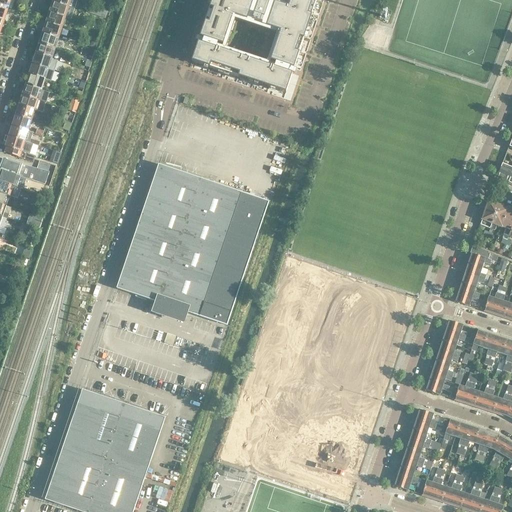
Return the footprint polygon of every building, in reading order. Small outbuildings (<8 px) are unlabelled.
[(0,0),(0,8),(7,11),(8,7),(12,8),(14,2),(9,0),(0,0)] [(211,0),(211,2),(199,38),(198,43),(191,62),(285,93),(292,74),(293,69),(306,33),(307,28),(309,22),(311,17),(316,0),(211,0)] [(53,2),(49,12),(66,18),(72,20),(73,16),(67,14),(69,7),(53,2)] [(101,18),(106,20),(110,6),(105,5),(101,18)] [(49,12),(46,23),(63,28),(66,18),(49,12)] [(46,23),(43,33),(59,39),(63,28),(46,23)] [(43,33),(39,44),(56,50),(59,39),(43,33)] [(39,44),(36,54),(52,59),(56,50),(39,44)] [(88,48),(85,55),(92,57),(94,50),(88,48)] [(36,54),(33,64),(49,70),(53,71),(66,75),(67,71),(51,65),(52,59),(36,54)] [(33,64),(29,74),(46,80),(49,70),(33,64)] [(29,74),(26,85),(42,90),(46,80),(29,74)] [(26,85),(22,95),(39,101),(42,90),(26,85)] [(22,95),(19,106),(36,111),(48,115),(52,116),(53,112),(37,107),(39,101),(22,95)] [(75,113),(78,103),(71,101),(67,110),(75,113)] [(19,106),(16,116),(32,121),(36,111),(19,106)] [(16,116),(12,126),(29,132),(32,121),(16,116)] [(71,123),(65,121),(62,129),(68,131),(71,123)] [(12,126),(9,136),(26,142),(39,146),(40,143),(27,138),(29,132),(12,126)] [(7,147),(26,154),(28,149),(24,147),(26,142),(9,136),(6,146),(7,147)] [(7,147),(5,152),(20,157),(20,158),(33,162),(35,157),(26,154),(7,147)] [(4,159),(0,168),(0,170),(17,177),(17,176),(38,183),(44,185),(45,185),(49,173),(35,168),(21,164),(4,159)] [(511,169),(511,167),(502,164),(496,179),(506,183),(511,169)] [(158,165),(137,226),(221,255),(242,193),(158,165)] [(0,181),(13,186),(14,182),(17,177),(0,170),(0,181)] [(0,192),(10,196),(15,197),(18,187),(13,186),(0,181),(0,192)] [(0,204),(7,206),(10,196),(0,192),(0,204)] [(33,203),(35,204),(39,205),(42,195),(36,193),(33,203)] [(221,255),(200,317),(226,326),(268,202),(242,193),(221,255)] [(488,202),(480,225),(490,229),(499,206),(488,202)] [(0,215),(3,216),(4,213),(10,214),(12,208),(7,206),(0,204),(0,215)] [(508,210),(499,206),(490,229),(495,231),(497,226),(501,228),(508,210)] [(511,211),(508,210),(501,228),(502,228),(503,227),(506,229),(503,234),(504,234),(502,238),(503,238),(501,243),(505,244),(507,239),(508,236),(511,226),(511,211)] [(137,226),(116,289),(160,303),(157,310),(175,316),(181,318),(183,311),(200,317),(221,255),(137,226)] [(27,258),(30,248),(25,246),(22,257),(27,258)] [(472,246),(470,253),(485,258),(491,260),(491,259),(495,261),(497,256),(488,253),(488,252),(472,246)] [(470,253),(467,263),(482,268),(484,263),(490,265),(491,260),(485,258),(470,253)] [(18,267),(22,257),(16,255),(13,265),(18,267)] [(507,261),(501,259),(497,272),(503,273),(507,261)] [(467,263),(464,273),(485,280),(488,281),(493,282),(494,282),(495,279),(486,275),(480,273),(482,268),(467,263)] [(9,275),(15,277),(18,267),(12,265),(9,275)] [(464,273),(461,282),(476,287),(478,282),(483,284),(485,280),(464,273)] [(461,282),(457,292),(478,299),(480,294),(474,292),(476,287),(461,282)] [(489,296),(484,311),(484,312),(494,315),(503,288),(499,286),(497,293),(496,293),(494,298),(489,296)] [(503,288),(494,315),(503,318),(508,303),(503,301),(505,296),(504,295),(506,289),(503,288)] [(478,299),(457,292),(454,302),(469,307),(471,301),(477,303),(478,299)] [(511,304),(508,303),(503,318),(511,320),(511,304)] [(448,320),(445,330),(466,337),(467,333),(461,331),(463,325),(448,320)] [(445,330),(441,340),(457,345),(458,340),(464,342),(466,337),(445,330)] [(474,340),(473,345),(471,350),(473,351),(476,352),(478,346),(483,348),(488,333),(478,330),(474,340)] [(173,344),(176,335),(168,333),(165,341),(173,344)] [(488,333),(483,348),(488,350),(484,364),(488,365),(497,336),(488,333)] [(507,339),(497,336),(488,365),(492,366),(497,353),(502,354),(507,339)] [(511,340),(507,339),(502,354),(507,356),(503,370),(507,372),(507,371),(511,357),(511,340)] [(441,340),(438,350),(459,357),(460,353),(455,351),(457,345),(441,340)] [(438,350),(435,360),(450,365),(452,360),(457,361),(459,357),(438,350)] [(435,360),(431,370),(461,380),(463,376),(454,373),(448,371),(450,365),(435,360)] [(431,370),(428,380),(443,385),(444,385),(445,380),(451,381),(452,377),(431,370)] [(459,385),(455,400),(454,401),(465,404),(474,375),(469,374),(467,381),(465,387),(459,385)] [(474,375),(465,404),(475,408),(480,392),(474,390),(476,384),(475,384),(477,377),(474,375)] [(480,392),(475,408),(483,410),(492,380),(489,379),(486,388),(484,393),(480,392)] [(443,385),(428,380),(425,390),(440,396),(442,390),(452,393),(454,388),(444,385),(443,385)] [(492,380),(483,410),(492,413),(497,398),(493,396),(494,391),(495,388),(497,382),(492,380)] [(497,398),(492,413),(503,416),(508,401),(510,394),(511,386),(508,385),(503,400),(497,398)] [(511,386),(508,401),(503,416),(506,418),(511,421),(511,420),(511,402),(511,403),(511,400),(511,386)] [(83,389),(64,444),(147,473),(166,418),(133,406),(83,389)] [(420,409),(416,419),(436,426),(438,421),(432,420),(434,414),(420,409)] [(416,419),(413,429),(427,433),(429,428),(435,430),(436,426),(416,419)] [(445,434),(441,447),(445,449),(448,441),(450,436),(455,437),(460,423),(450,420),(449,423),(447,429),(445,434)] [(460,423),(455,437),(460,439),(459,445),(456,452),(460,453),(469,426),(460,423)] [(469,426),(460,453),(465,455),(469,442),(474,444),(479,429),(469,426)] [(413,429),(410,438),(439,448),(440,443),(426,439),(427,433),(413,429)] [(479,429),(474,444),(479,445),(477,451),(475,460),(479,461),(480,460),(489,432),(479,429)] [(489,432),(480,460),(483,461),(486,454),(488,448),(493,450),(498,436),(489,432)] [(498,436),(493,450),(496,452),(489,465),(492,467),(507,441),(498,436)] [(410,438),(407,448),(421,452),(423,447),(437,452),(439,448),(410,438)] [(511,443),(507,441),(492,467),(496,470),(501,462),(504,456),(509,459),(511,453),(511,443)] [(133,511),(147,473),(64,444),(46,500),(81,511),(133,511)] [(407,448),(404,457),(432,467),(433,463),(425,460),(419,458),(421,452),(407,448)] [(404,457),(400,467),(415,471),(416,466),(430,471),(432,467),(404,457)] [(400,467),(397,476),(425,485),(426,481),(419,479),(413,477),(415,471),(400,467)] [(424,488),(422,495),(432,498),(438,478),(441,471),(437,470),(434,477),(432,482),(426,480),(426,481),(425,485),(424,488)] [(438,478),(432,498),(441,501),(446,487),(441,485),(443,480),(442,480),(445,472),(441,471),(438,478)] [(446,487),(441,501),(451,505),(460,476),(456,474),(454,483),(453,483),(451,489),(446,487)] [(425,485),(397,476),(394,486),(408,491),(410,485),(424,489),(425,485)] [(460,476),(451,505),(460,508),(465,493),(460,492),(462,486),(461,486),(464,477),(460,476)] [(465,493),(460,508),(470,511),(477,491),(480,482),(475,480),(472,489),(470,495),(465,493)] [(477,491),(470,511),(473,511),(480,511),(484,500),(479,498),(481,492),(479,492),(482,483),(480,482),(477,491)] [(169,501),(173,490),(159,486),(156,497),(169,501)] [(484,500),(480,511),(490,511),(496,497),(499,489),(494,488),(492,496),(491,496),(489,501),(484,500)] [(496,497),(490,511),(501,511),(502,511),(504,506),(498,504),(500,499),(499,498),(502,490),(499,489),(496,497)]
